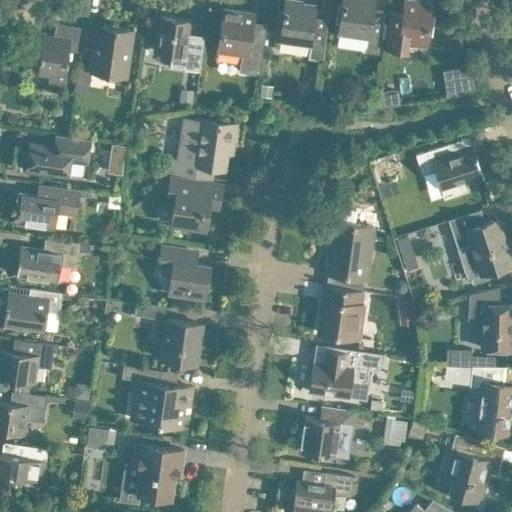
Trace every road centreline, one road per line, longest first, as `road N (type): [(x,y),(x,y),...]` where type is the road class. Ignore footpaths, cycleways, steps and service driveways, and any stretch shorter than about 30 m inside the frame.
road 1 (residential): [(233,511),(276,164)]
road 2 (residential): [(475,0),(511,119)]
